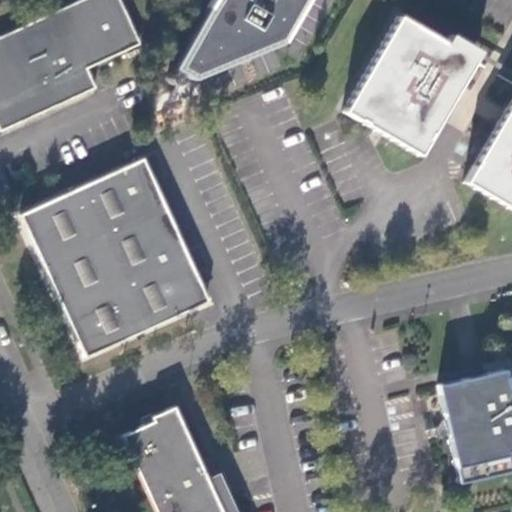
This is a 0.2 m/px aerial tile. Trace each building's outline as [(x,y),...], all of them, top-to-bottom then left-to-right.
[(119,0),(76,0),(0,34),(0,129),(94,86),(85,67),(139,43),(119,0)] [(209,0),(171,67),(190,78),(280,40),(303,0),(209,0)] [(396,15),(340,110),(416,155),(472,59),(477,50),(447,34),(442,42),(396,15)] [(511,93),(461,181),(511,210),(511,93)] [(140,157),(18,213),(62,313),(65,312),(84,353),(111,340),(112,343),(200,303),(194,290),(188,276),(193,274),(174,231),(169,233),(166,227),(151,191),(146,182),(151,180),(140,157)] [(476,375),(434,384),(457,482),(511,469),(511,374),(504,376),(502,369),(476,375)] [(148,416),(150,420),(118,434),(153,511),(225,511),(227,508),(213,479),(206,482),(171,406),(148,416)]
